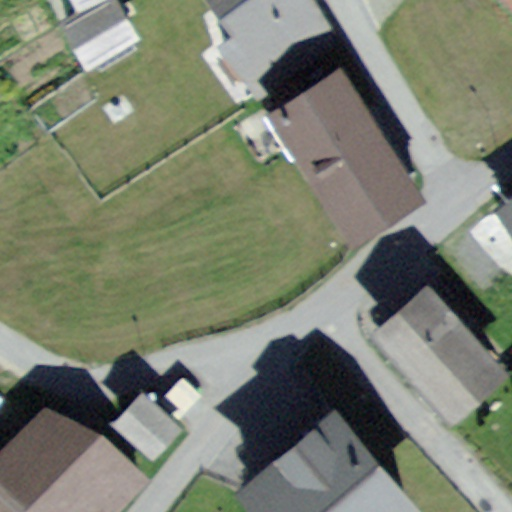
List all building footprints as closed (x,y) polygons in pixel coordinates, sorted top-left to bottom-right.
[(129,17),(119,0),(103,0),(57,25),(84,75),(143,44),(129,17)] [(300,0),(205,0),(229,31),(211,44),(251,98),(330,40),(300,0)] [(511,0),(493,0),(511,21),(511,0)] [(390,140),(334,58),(262,107),(351,239),(424,189),(390,140)] [(511,200),(503,207),(511,219),(511,200)] [(468,329),(427,284),(373,333),(454,422),(508,373),(468,329)] [(182,417),(146,380),(112,412),(148,449),(164,434),(182,417)] [(412,511),(423,503),(331,394),(294,425),(227,481),(253,511),(412,511)] [(139,482),(54,397),(0,450),(0,493),(18,511),(109,511),(114,507),(139,482)]
